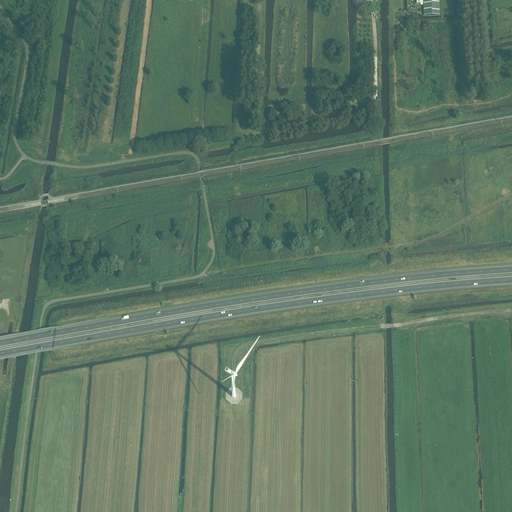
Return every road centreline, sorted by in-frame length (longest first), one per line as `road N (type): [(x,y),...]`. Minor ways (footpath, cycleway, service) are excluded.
road 1 (trunk): [(511,270),(242,300),(0,343)]
road 2 (trunk): [(0,353),(243,311),(511,280)]
road 3 (track): [(201,274),(419,242),(511,194)]
road 4 (track): [(511,310),(249,343),(234,357),(233,382)]
